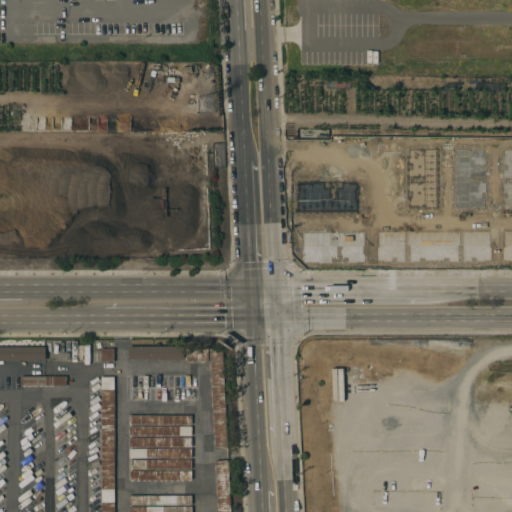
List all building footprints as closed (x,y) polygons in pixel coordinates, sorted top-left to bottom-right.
[(0,347),(45,347),(45,361),(0,361),(0,347)] [(183,347),(183,360),(128,360),(127,347),(183,347)] [(227,448),(214,449),(209,349),(222,348),(227,448)] [(113,349),(113,362),(100,362),(100,349),(113,349)] [(207,349),(207,362),(185,362),(185,349),(207,349)] [(65,377),(65,386),(20,386),(20,377),(65,377)] [(113,511),(100,511),(100,377),(113,377),(113,511)] [(191,416),(191,425),(128,425),(128,416),(191,416)] [(191,427),(191,436),(128,436),(128,427),(191,427)] [(191,438),(191,447),(128,447),(128,438),(191,438)] [(191,449),(191,458),(128,458),(128,449),(191,449)] [(191,460),(191,469),(128,469),(128,460),(191,460)] [(229,511),(217,511),(215,461),(227,460),(229,511)] [(191,471),(191,480),(129,481),(128,471),(191,471)] [(191,496),(191,505),(128,505),(128,496),(191,496)]
